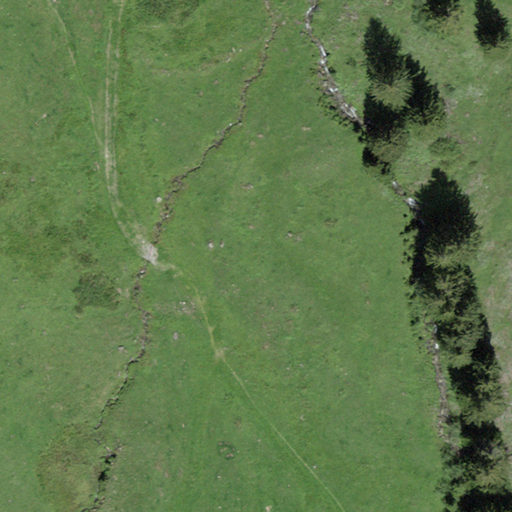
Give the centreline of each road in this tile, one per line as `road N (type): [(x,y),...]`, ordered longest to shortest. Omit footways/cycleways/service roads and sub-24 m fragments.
road 1 (track): [(217,352),(187,282),(142,247),(113,206),(108,130)]
road 2 (track): [(108,130),(115,0)]
